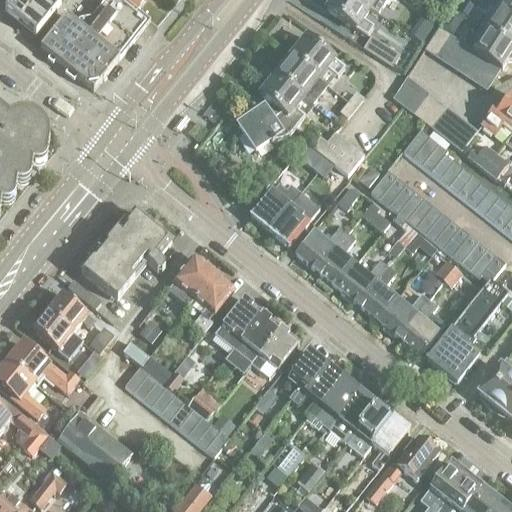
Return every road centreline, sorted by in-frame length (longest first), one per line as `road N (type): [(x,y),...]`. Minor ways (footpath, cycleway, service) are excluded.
road 1 (tertiary): [(511,475),(107,158)]
road 2 (secondary): [(107,158),(234,0)]
road 3 (secondary): [(0,290),(107,158)]
road 4 (residential): [(107,158),(0,62)]
